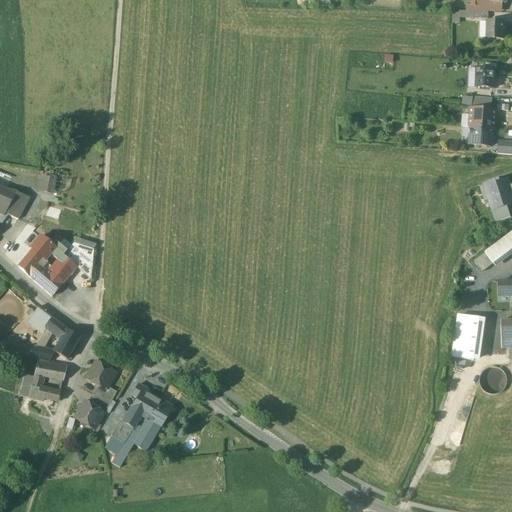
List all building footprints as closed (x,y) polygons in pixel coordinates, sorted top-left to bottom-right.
[(491,1),(486,1),(485,8),(485,11),(495,11),(496,5),(496,3),(491,3),(491,1)] [(488,22),(487,39),(504,40),(504,22),(488,22)] [(485,70),(477,70),(476,89),(493,89),(494,70),(485,70)] [(483,99),(477,98),(476,109),(486,110),(491,110),(491,103),(483,103),(483,99)] [(486,116),(476,115),(470,114),(469,128),(493,130),(495,130),(496,110),(491,110),(486,110),(486,116)] [(493,130),(471,128),(470,146),(492,147),(493,130)] [(511,143),(498,143),(497,155),(511,155),(511,143)] [(49,178),(43,177),(40,191),(46,192),(47,189),(53,190),(55,179),(52,179),(49,178)] [(511,190),(508,177),(484,185),(492,210),(494,209),(495,210),(507,206),(511,204),(511,190)] [(0,213),(4,215),(5,214),(16,193),(0,188),(0,213)] [(16,193),(5,214),(7,215),(17,220),(28,198),(16,193)] [(507,206),(495,210),(494,209),(492,210),(495,219),(510,214),(507,206)] [(511,234),(497,246),(504,255),(506,258),(511,253),(511,234)] [(92,249),(94,244),(72,236),(70,242),(92,249)] [(50,255),(55,250),(50,245),(40,237),(30,248),(33,250),(43,259),(45,261),(50,255)] [(67,251),(54,241),(50,245),(55,250),(50,255),(58,262),(63,256),(67,251)] [(63,256),(90,280),(94,251),(73,244),(67,251),(63,256)] [(504,255),(497,246),(486,254),(493,264),(504,255)] [(43,259),(33,250),(18,267),(28,277),(52,297),(62,284),(49,273),(47,271),(44,275),(35,268),(43,259)] [(482,272),(493,264),(486,254),(474,263),(482,272)] [(63,256),(58,262),(49,273),(62,284),(76,267),(63,256)] [(43,259),(35,268),(44,275),(47,271),(49,273),(50,271),(49,269),(47,271),(43,268),(47,263),(45,261),(43,259)] [(508,282),(500,282),(500,297),(509,296),(508,282)] [(67,330),(37,308),(31,317),(47,328),(61,339),(67,330)] [(479,318),(460,316),(459,317),(452,358),(473,361),(480,320),(479,318)] [(47,328),(31,317),(27,323),(40,334),(35,347),(37,343),(47,328)] [(511,321),(503,321),(503,338),(511,337),(511,321)] [(79,338),(67,330),(61,339),(58,345),(71,353),(79,338)] [(511,337),(503,338),(503,347),(511,347),(511,337)] [(54,352),(37,343),(35,347),(29,358),(49,362),(55,353),(54,352)] [(71,353),(58,345),(54,352),(55,353),(67,360),(71,353)] [(46,363),(38,362),(35,375),(43,377),(46,363)] [(66,367),(46,363),(43,377),(53,379),(63,380),(66,367)] [(108,372),(95,364),(86,380),(99,387),(103,390),(105,386),(109,379),(112,378),(113,376),(112,373),(110,371),(108,372)] [(506,387),(507,381),(506,376),(503,372),(498,369),(493,368),(488,369),(483,372),(480,376),(479,382),(480,387),(484,391),(488,394),(493,395),(499,394),(503,391),(506,387)] [(34,377),(26,376),(20,397),(29,399),(32,387),(34,377)] [(63,380),(53,379),(50,391),(59,393),(63,380)] [(146,390),(138,385),(132,395),(139,400),(144,391),(145,391),(146,390)] [(113,391),(105,386),(103,390),(111,395),(113,391)] [(40,389),(32,387),(29,399),(37,401),(40,389)] [(103,390),(99,387),(94,396),(109,405),(116,393),(113,391),(111,395),(103,390)] [(50,391),(40,389),(37,401),(43,402),(43,399),(57,402),(59,393),(50,391)] [(139,400),(137,404),(144,408),(152,395),(145,391),(144,391),(139,400)] [(141,414),(137,420),(145,424),(148,420),(160,427),(172,408),(152,395),(144,408),(141,414)] [(109,405),(94,396),(89,404),(101,412),(104,414),(109,405)] [(89,404),(84,402),(75,417),(88,425),(89,427),(91,428),(94,428),(95,425),(95,423),(101,412),(89,404)] [(122,421),(122,422),(130,427),(139,413),(141,414),(144,408),(137,404),(133,410),(130,408),(122,421)] [(139,413),(130,427),(132,428),(137,420),(141,414),(139,413)] [(122,421),(119,420),(110,436),(121,443),(130,427),(122,422),(122,421)] [(132,428),(111,463),(119,468),(133,445),(145,452),(160,427),(148,420),(145,424),(137,420),(132,428)]
